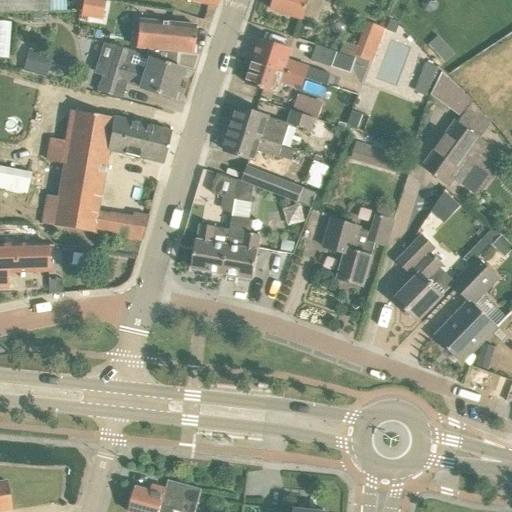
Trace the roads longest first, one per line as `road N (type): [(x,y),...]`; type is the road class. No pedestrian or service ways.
road 1 (residential): [(496,408),(264,323),(144,301)]
road 2 (unclassified): [(144,301),(238,0)]
road 3 (tertiary): [(115,414),(261,428),(362,448)]
road 4 (tertiary): [(366,423),(262,402),(122,389)]
road 5 (residential): [(0,327),(144,301)]
road 6 (tertiary): [(122,389),(0,377)]
